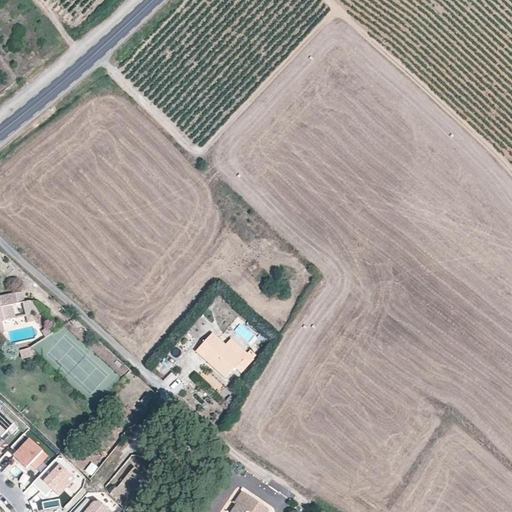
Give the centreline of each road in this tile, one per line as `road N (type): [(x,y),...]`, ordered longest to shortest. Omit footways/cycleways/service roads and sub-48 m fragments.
road 1 (unclassified): [(0,234),(233,454),(291,493)]
road 2 (track): [(511,172),(322,0)]
road 3 (tertiary): [(0,132),(153,0)]
